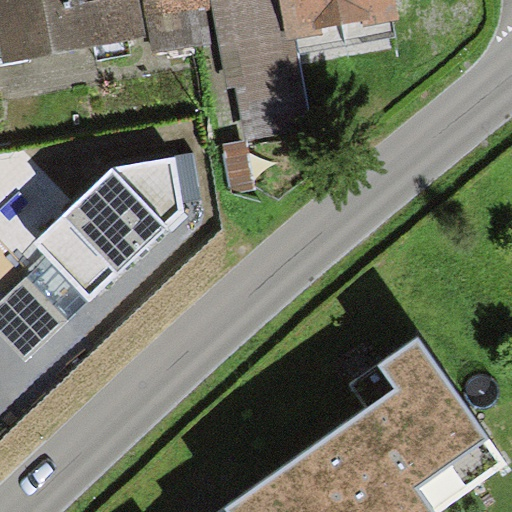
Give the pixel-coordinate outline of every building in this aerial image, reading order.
[(0,0),(0,93),(99,77),(94,44),(151,35),(145,0),(0,0)] [(145,0),(151,35),(153,55),(217,43),(226,91),(236,89),(247,143),(311,131),(297,60),(292,61),(279,0),(145,0)] [(297,60),(402,36),(394,0),(279,0),(292,61),(297,60)] [(115,171),(35,244),(91,300),(173,220),(182,212),(173,161),(115,171)] [(70,324),(29,280),(0,307),(0,336),(27,365),(70,324)] [(508,464),(420,338),(354,384),(371,409),(223,511),(439,511),(472,489),(508,464)]
